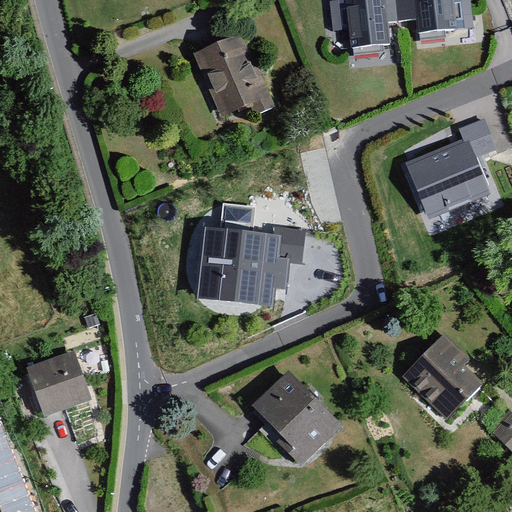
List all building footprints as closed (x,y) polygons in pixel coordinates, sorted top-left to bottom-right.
[(347,0),(352,49),(390,46),(388,23),(385,0),(347,0)] [(385,0),(388,23),(417,20),(414,0),(385,0)] [(414,0),(417,20),(418,34),(455,31),(451,0),(414,0)] [(242,40),(193,59),(220,128),(269,109),(242,40)] [(468,139),(476,158),(496,150),(485,119),(464,127),(468,139)] [(468,139),(406,162),(428,220),(490,196),(476,158),(468,139)] [(282,235),(204,226),(195,298),(274,306),(282,235)] [(442,340),(402,383),(448,426),(489,383),(442,340)] [(75,356),(24,372),(41,424),(91,408),(75,356)] [(290,377),(250,414),(302,468),(341,431),(290,377)] [(0,401),(0,485),(10,511),(43,511),(1,401),(0,401)] [(511,412),(511,411),(494,430),(511,446),(511,412)]
